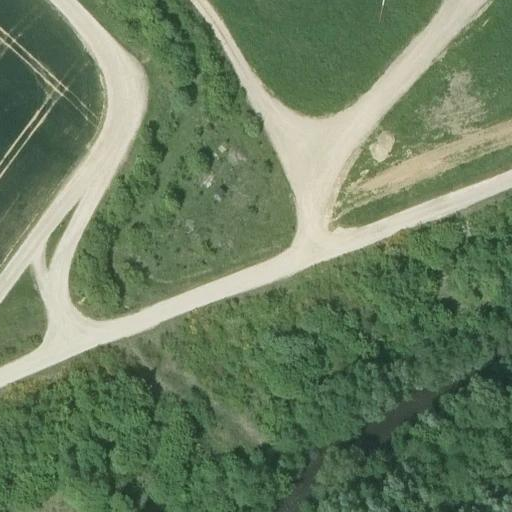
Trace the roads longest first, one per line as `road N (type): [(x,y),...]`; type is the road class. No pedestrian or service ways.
road 1 (track): [(511,232),(0,442)]
road 2 (track): [(0,30),(116,136),(127,168),(125,199),(52,332),(51,383),(64,412)]
road 3 (track): [(317,310),(186,65),(114,0)]
road 4 (track): [(317,310),(329,242),(440,66)]
